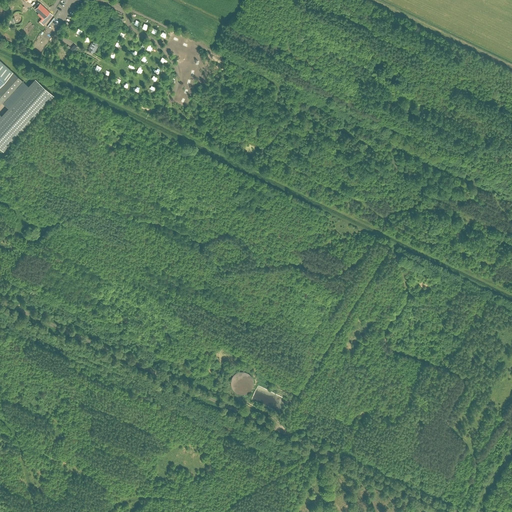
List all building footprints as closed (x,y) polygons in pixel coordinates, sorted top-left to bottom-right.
[(35,10),(45,19),(50,13),(40,4),(35,10)] [(92,42),(88,49),(94,52),(98,46),(92,42)] [(106,58),(111,61),(115,55),(109,52),(106,58)] [(0,85),(13,72),(0,60),(0,85)] [(0,110),(25,83),(13,73),(0,86),(0,110)] [(0,148),(3,151),(53,96),(35,79),(0,117),(0,148)] [(238,385),(237,384),(236,389),(246,392),(247,386),(245,385),(245,383),(239,381),(238,385)] [(284,394),(258,387),(257,390),(255,389),(252,399),(280,407),(284,394)]
